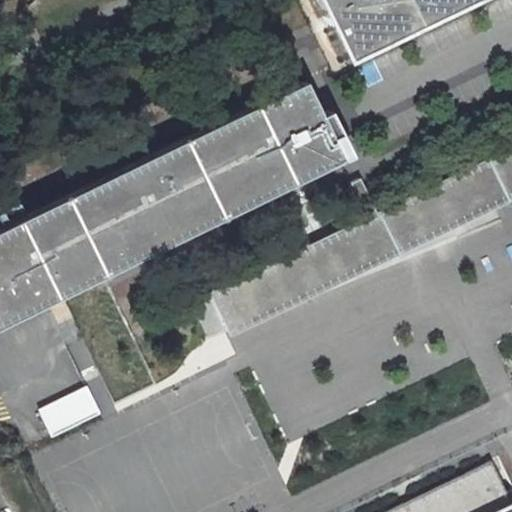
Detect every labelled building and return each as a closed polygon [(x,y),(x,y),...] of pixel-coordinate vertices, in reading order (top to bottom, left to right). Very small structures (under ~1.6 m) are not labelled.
[(316,0),(346,61),(471,0),(316,0)] [(301,83),(0,226),(0,319),(337,159),(321,125),(316,116),(301,83)] [(321,125),(331,120),(327,111),(316,116),(321,125)] [(85,386),(34,409),(48,438),(98,415),(85,386)] [(511,511),(511,498),(509,500),(489,461),(383,511),(511,511)]
